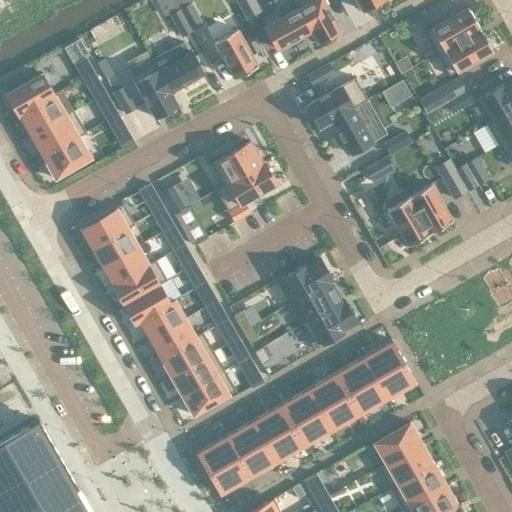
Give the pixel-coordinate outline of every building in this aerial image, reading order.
[(254,0),(236,0),(246,17),(259,10),(254,0)] [(276,9),(260,19),(276,48),(310,30),(316,42),(317,42),(294,0),(293,0),(297,7),(281,16),(280,16),(280,15),(277,10),(276,9)] [(294,0),(317,42),(339,30),(322,0),(294,0)] [(356,0),(361,9),(377,0),(356,0)] [(190,3),(180,8),(191,29),(202,24),(190,3)] [(467,6),(423,31),(436,53),(479,28),(467,6)] [(180,8),(169,14),(181,35),(191,29),(180,8)] [(423,10),(402,22),(407,32),(428,20),(423,10)] [(236,27),(213,40),(233,77),(244,71),(245,73),(254,68),(253,66),(256,64),(236,27)] [(479,28),(436,53),(448,74),(483,55),(491,49),(490,47),(492,46),(487,37),(485,38),(479,28)] [(81,37),(64,47),(69,55),(86,46),(81,37)] [(153,62),(152,62),(176,104),(170,91),(203,73),(190,50),(190,51),(157,69),(153,62)] [(85,57),(74,63),(82,77),(93,71),(85,57)] [(103,59),(96,63),(102,74),(111,69),(104,58),(103,59)] [(152,62),(130,74),(154,116),(176,104),(152,62)] [(327,63),(306,74),(312,85),(333,73),(327,63)] [(48,68),(4,93),(16,115),(61,89),(48,68)] [(114,75),(106,80),(113,91),(123,86),(116,74),(114,75)] [(460,75),(418,99),(426,112),(447,100),(468,88),(460,75)] [(353,76),(305,104),(317,126),(366,98),(353,76)] [(502,83),(479,96),(492,118),(485,122),(485,123),(511,107),(511,78),(502,84),(502,83)] [(401,80),(381,91),(389,106),(410,95),(401,80)] [(99,81),(88,88),(94,98),(105,92),(99,81)] [(123,86),(113,91),(125,112),(135,107),(123,86)] [(468,88),(447,100),(453,111),(474,99),(468,88)] [(61,89),(16,115),(17,116),(18,115),(29,135),(73,110),(61,89)] [(105,92),(94,98),(100,108),(110,102),(105,92)] [(366,98),(317,126),(318,126),(330,119),(349,152),(371,139),(352,106),(366,98)] [(511,107),(485,123),(497,144),(511,135),(511,107)] [(73,110),(29,135),(41,156),(85,131),(73,110)] [(123,124),(112,130),(122,147),(122,148),(132,142),(133,141),(123,124)] [(404,130),(383,142),(389,153),(410,141),(404,130)] [(85,131),(41,156),(54,177),(90,157),(78,136),(85,132),(85,131)] [(511,135),(497,144),(505,158),(510,165),(511,164),(511,135)] [(249,140),(209,163),(221,184),(214,188),(215,189),(263,162),(262,160),(261,161),(249,140)] [(374,161),(364,167),(372,181),(393,169),(391,165),(385,155),(374,161)] [(475,157),(465,163),(477,184),(487,178),(475,157)] [(448,158),(435,166),(437,171),(452,197),(466,189),(454,169),(448,158)] [(263,162),(215,189),(233,221),(249,212),(243,201),(275,183),(263,162)] [(454,169),(466,189),(477,184),(465,163),(454,169)] [(405,188),(404,188),(429,231),(450,219),(442,204),(429,182),(428,183),(409,194),(405,188)] [(149,183),(138,189),(144,200),(155,193),(149,183)] [(163,191),(162,191),(174,212),(175,212),(184,206),(172,186),(163,191)] [(192,186),(177,194),(184,206),(189,203),(199,198),(192,186)] [(396,193),(382,201),(407,244),(410,242),(411,244),(420,239),(418,237),(429,231),(404,188),(403,189),(396,193)] [(122,202),(79,227),(90,247),(133,222),(122,202)] [(174,212),(192,243),(206,235),(207,235),(189,203),(184,206),(175,212),(174,212)] [(165,211),(154,217),(162,231),(173,224),(165,211)] [(133,222),(90,247),(101,266),(137,245),(127,227),(134,223),(133,222)] [(173,224),(162,231),(170,244),(180,238),(173,224)] [(137,245),(101,266),(111,283),(110,284),(110,285),(155,259),(154,259),(147,263),(137,245)] [(186,248),(175,254),(182,266),(193,260),(186,248)] [(282,278),(276,281),(288,304),(331,279),(318,257),(305,264),(305,263),(282,276),(283,277),(282,278)] [(155,259),(110,285),(121,304),(166,278),(155,259)] [(193,260),(182,266),(189,278),(200,272),(193,260)] [(166,278),(121,304),(132,323),(174,299),(173,298),(169,300),(159,283),(166,279),(166,278)] [(331,279),(288,304),(300,323),(341,299),(330,280),(331,279)] [(210,289),(199,295),(205,305),(216,299),(210,289)] [(341,299),(300,323),(312,345),(319,341),(320,343),(343,330),(342,329),(355,321),(342,298),(341,299)] [(174,299),(132,323),(138,320),(148,338),(184,317),(174,299)] [(216,299),(205,305),(211,316),(221,309),(216,299)] [(252,310),(244,314),(250,325),(258,320),(252,310)] [(184,317),(148,338),(159,357),(202,332),(202,331),(195,335),(184,317)] [(258,320),(250,325),(256,335),(264,330),(258,320)] [(231,327),(221,333),(227,345),(238,339),(231,327)] [(202,332),(159,357),(170,376),(213,351),(202,332)] [(238,339),(227,345),(234,357),(245,350),(238,339)] [(391,339),(362,356),(374,377),(403,360),(391,339)] [(270,341),(262,346),(268,356),(276,351),(270,341)] [(213,351),(170,376),(180,394),(224,370),(213,351)] [(362,356),(334,371),(347,393),(374,377),(362,356)] [(403,360),(374,377),(386,398),(415,381),(403,360)] [(254,365),(243,371),(251,386),(262,379),(254,365)] [(224,370),(180,394),(192,414),(235,389),(224,370)] [(334,371),(307,387),(319,408),(347,393),(334,371)] [(374,377),(347,393),(359,414),(386,398),(374,377)] [(307,387),(279,403),(291,424),(319,408),(307,387)] [(347,393),(319,408),(331,430),(359,414),(347,393)] [(279,403),(251,419),(263,440),(291,424),(279,403)] [(319,408),(291,424),(303,445),(331,430),(319,408)] [(251,419),(223,435),(235,456),(263,440),(251,419)] [(408,420),(372,441),(384,462),(377,466),(378,467),(421,442),(408,420)] [(0,511),(89,511),(37,421),(0,442),(0,511)] [(291,424),(263,440),(275,461),(303,445),(291,424)] [(223,435),(195,452),(207,473),(235,456),(223,435)] [(263,440),(235,456),(248,477),(275,461),(263,440)] [(421,442),(378,467),(390,488),(433,463),(421,442)] [(235,456),(207,473),(219,494),(248,477),(235,456)] [(433,463),(390,488),(402,509),(445,484),(433,463)] [(314,473),(304,479),(310,489),(321,483),(314,473)] [(298,483),(291,487),(297,497),(304,493),(298,483)] [(445,484),(402,509),(403,511),(443,511),(458,504),(457,503),(456,504),(445,484)] [(280,511),(272,497),(246,511),(280,511)]
